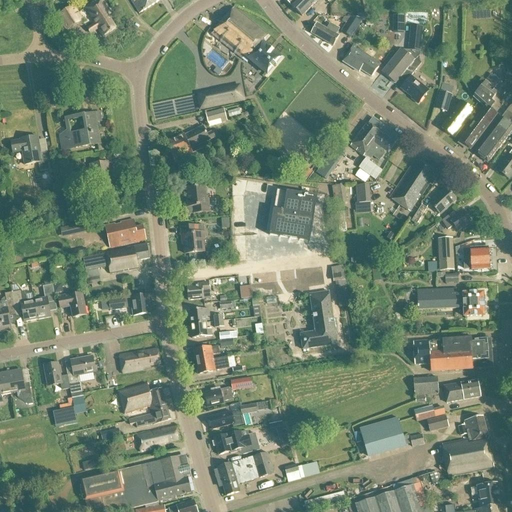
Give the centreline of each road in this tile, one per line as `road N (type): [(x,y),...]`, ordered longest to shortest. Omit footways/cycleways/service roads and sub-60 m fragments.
road 1 (unclassified): [(511,255),(498,211),(474,181),(309,50),(264,0)]
road 2 (unclassified): [(167,322),(140,73)]
road 3 (unclassified): [(212,511),(167,322)]
road 4 (track): [(213,511),(399,455)]
road 5 (residential): [(0,356),(167,322)]
